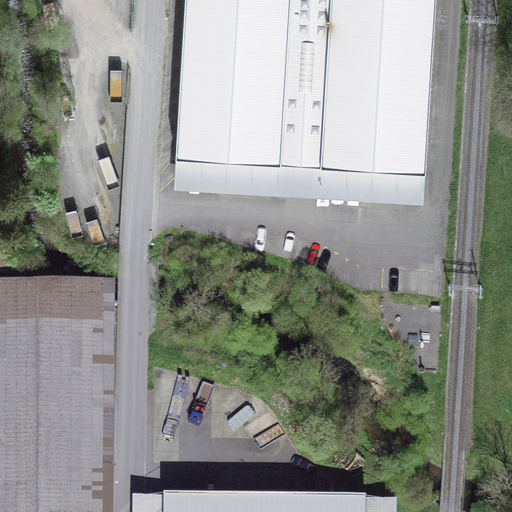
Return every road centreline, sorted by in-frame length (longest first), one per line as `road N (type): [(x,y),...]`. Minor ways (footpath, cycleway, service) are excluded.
road 1 (residential): [(140,330),(154,0)]
road 2 (unclassified): [(137,511),(140,330)]
